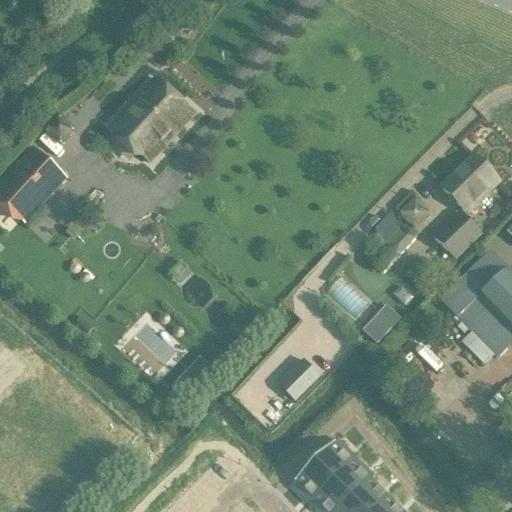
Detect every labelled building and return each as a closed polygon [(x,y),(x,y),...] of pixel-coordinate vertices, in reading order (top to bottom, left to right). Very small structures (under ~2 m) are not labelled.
[(150,164),(194,116),(156,80),(112,128),(150,164)] [(60,145),(90,132),(80,111),(50,124),(60,145)] [(33,154),(0,189),(0,204),(24,228),(65,184),(33,154)] [(442,190),(466,214),(498,183),(474,158),(442,190)] [(396,211),(418,231),(435,213),(413,193),(396,211)] [(391,214),(374,230),(387,243),(403,226),(391,214)] [(455,262),(482,236),(460,214),(434,241),(455,262)] [(384,275),(415,241),(402,228),(382,250),(379,247),(368,259),(384,275)] [(511,274),(509,271),(457,321),(496,361),(511,345),(511,274)] [(387,308),(364,333),(378,346),(401,322),(387,308)] [(82,319),(76,325),(87,335),(92,329),(82,319)] [(172,387),(171,389),(183,400),(212,370),(200,358),(172,387)] [(304,361),(278,387),(295,404),(321,378),(304,361)] [(22,374),(0,399),(0,405),(13,417),(38,388),(22,374)] [(38,388),(13,417),(29,431),(54,402),(38,388)] [(54,402),(29,431),(44,444),(69,415),(54,402)] [(69,415),(44,444),(60,457),(85,428),(69,415)] [(85,428),(60,457),(75,471),(100,442),(85,428)] [(100,442),(75,471),(91,485),(117,456),(100,442)] [(336,444),(315,464),(333,482),(354,462),(336,445),(336,444)] [(511,454),(506,448),(492,461),(511,483),(511,454)] [(19,461),(11,470),(17,476),(25,467),(19,461)] [(354,462),(333,482),(351,500),(371,480),(354,462)] [(315,464),(295,484),(296,485),(313,502),(333,482),(315,464)] [(25,467),(17,476),(23,481),(31,472),(25,467)] [(371,480),(351,500),(362,511),(375,511),(389,498),(372,481),(371,480)] [(0,482),(0,511),(15,495),(0,482)] [(333,482),(313,502),(322,511),(339,511),(351,500),(333,482)] [(50,488),(42,497),(48,502),(56,493),(50,488)] [(56,493),(48,502),(54,507),(62,498),(56,493)] [(34,511),(15,495),(0,511),(34,511)] [(402,511),(389,498),(375,511),(402,511)] [(362,511),(351,500),(339,511),(362,511)]
